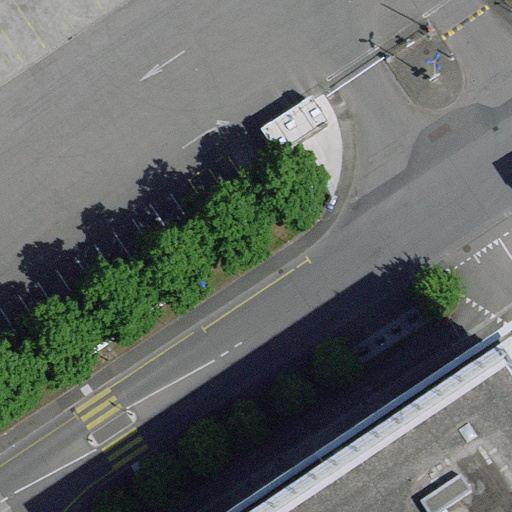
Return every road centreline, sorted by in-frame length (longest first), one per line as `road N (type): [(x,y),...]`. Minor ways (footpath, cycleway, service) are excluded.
road 1 (unclassified): [(511,173),(6,511)]
road 2 (unknown): [(497,183),(403,0)]
